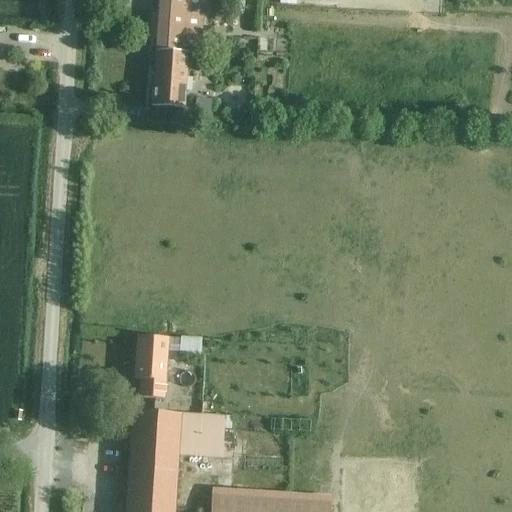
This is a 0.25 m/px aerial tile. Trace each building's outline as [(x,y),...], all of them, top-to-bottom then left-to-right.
[(202,0),(157,0),(150,106),(182,108),(186,55),(198,55),(202,0)] [(0,31),(14,32),(14,21),(0,20),(0,31)] [(486,115),(485,126),(502,127),(503,116),(486,115)] [(220,395),(326,407),(355,178),(112,160),(94,307),(231,323),(220,395)] [(133,379),(139,379),(137,397),(162,399),(166,338),(136,336),(133,379)] [(198,353),(199,340),(180,339),(180,352),(198,353)] [(228,438),(230,418),(130,411),(124,511),(172,511),(176,455),(217,458),(218,437),(228,438)]
